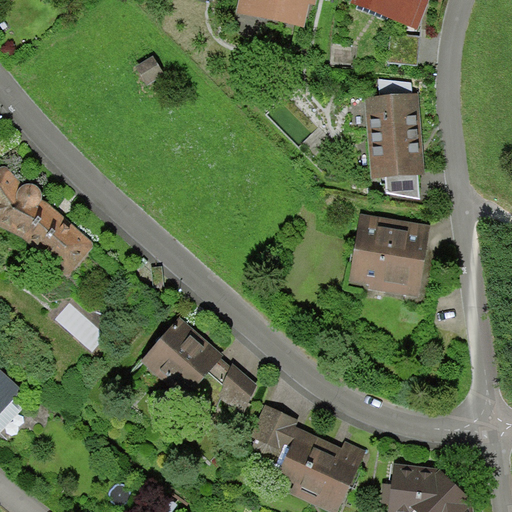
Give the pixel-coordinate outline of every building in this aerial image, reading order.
[(239,0),(237,12),(304,27),(309,3),(315,4),(315,0),(239,0)] [(352,0),(351,3),(418,29),(429,0),(352,0)] [(417,65),(420,36),(391,34),(388,62),(417,65)] [(154,64),(137,73),(144,87),(161,78),(154,64)] [(371,179),(385,178),(417,175),(425,175),(419,93),(366,97),(371,179)] [(70,275),(96,245),(41,194),(42,193),(41,191),(40,189),(38,187),(36,186),(33,185),(30,184),(8,163),(0,168),(0,226),(20,236),(46,261),(46,266),(59,276),(70,275)] [(419,198),(417,175),(385,178),(387,193),(419,198)] [(431,225),(361,214),(349,281),(370,284),(369,289),(418,297),(431,225)] [(180,317),(142,361),(184,398),(201,405),(216,408),(218,402),(224,386),(222,384),(209,373),(222,358),(224,356),(180,317)] [(231,366),(222,358),(209,373),(222,384),(231,366)] [(258,385),(233,363),(231,366),(222,384),(224,386),(218,402),(241,422),(258,385)] [(0,414),(14,400),(23,390),(0,368),(0,414)] [(0,432),(22,408),(14,400),(0,414),(0,432)] [(255,439),(249,452),(252,453),(281,467),(279,471),(277,476),(294,484),(290,493),(328,511),(338,511),(358,471),(356,470),(365,451),(345,442),(342,449),(295,426),(298,420),(265,405),(250,436),(255,439)] [(250,458),(279,471),(281,467),(252,453),(250,458)] [(474,511),(473,500),(457,484),(442,470),(395,464),(391,485),(383,484),(380,503),(389,504),(388,511),(474,511)] [(173,511),(178,506),(167,497),(155,511),(173,511)]
